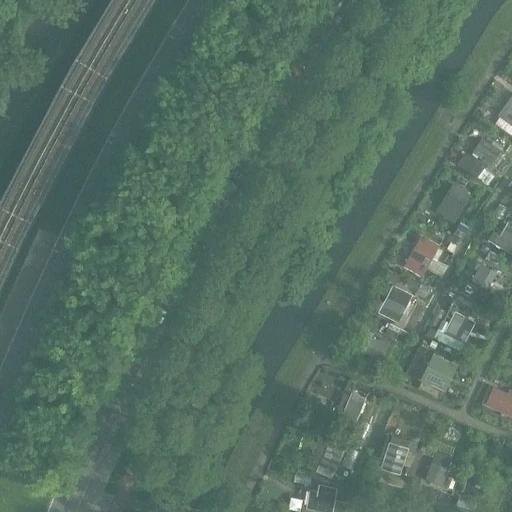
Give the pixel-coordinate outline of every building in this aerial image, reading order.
[(511,95),(498,114),(511,125),(511,95)] [(484,136),(473,153),(492,164),(503,148),(484,136)] [(466,154),(459,163),(479,178),(486,168),(466,154)] [(463,213),(474,191),(453,181),(442,203),(463,213)] [(511,252),(511,220),(509,219),(501,233),(494,229),(488,240),(511,252)] [(407,267),(428,275),(439,243),(419,236),(407,267)] [(470,278),(490,289),(499,272),(480,261),(470,278)] [(380,314),(402,321),(412,292),(391,284),(380,314)] [(454,311),(441,340),(463,350),(476,320),(454,311)] [(388,342),(371,332),(360,352),(377,361),(388,342)] [(455,363),(430,352),(418,376),(443,388),(455,363)] [(359,418),(366,396),(346,389),(339,411),(359,418)] [(511,399),(503,396),(497,411),(511,417),(511,399)] [(336,472),(346,446),(318,436),(308,462),(336,472)] [(381,468),(402,473),(410,445),(389,440),(381,468)] [(444,485),(453,457),(434,451),(426,480),(444,485)] [(305,508),(327,511),(333,511),(338,486),(320,483),(318,490),(308,488),(305,508)]
